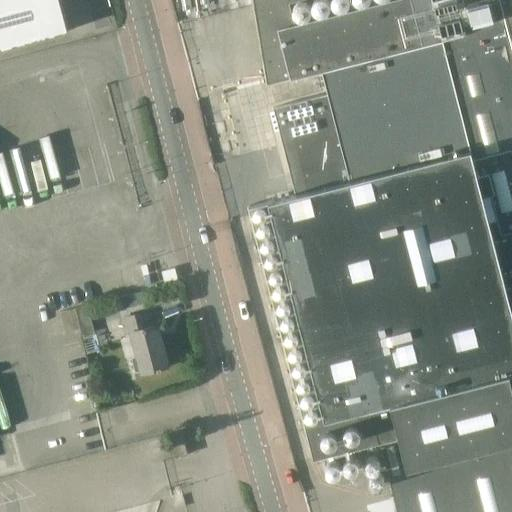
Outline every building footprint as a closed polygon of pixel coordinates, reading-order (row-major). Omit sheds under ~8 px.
[(0,0),(0,48),(68,31),(60,0),(0,0)] [(254,0),(266,88),(319,75),(325,100),(272,114),(292,195),(245,207),(313,458),(380,441),(397,511),(511,511),(511,0),(408,0),(409,1),(297,31),(290,4),(304,0),(254,0)] [(89,304),(76,307),(76,309),(79,321),(92,318),(89,304)] [(152,327),(148,312),(122,319),(125,334),(131,333),(141,373),(168,366),(157,326),(152,327)] [(92,318),(81,321),(86,344),(98,341),(92,318)] [(181,431),(168,434),(175,458),(188,454),(181,431)] [(360,503),(362,511),(388,511),(384,497),(360,503)]
